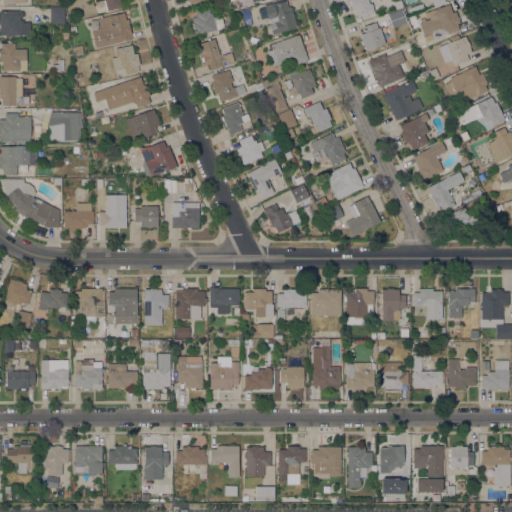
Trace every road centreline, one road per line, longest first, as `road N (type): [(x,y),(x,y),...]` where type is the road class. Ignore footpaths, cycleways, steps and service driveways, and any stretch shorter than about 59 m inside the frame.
road 1 (tertiary): [(511,258),(55,259),(0,232)]
road 2 (residential): [(511,414),(0,409)]
road 3 (residential): [(426,258),(320,0)]
road 4 (residential): [(254,260),(197,130),(157,0)]
